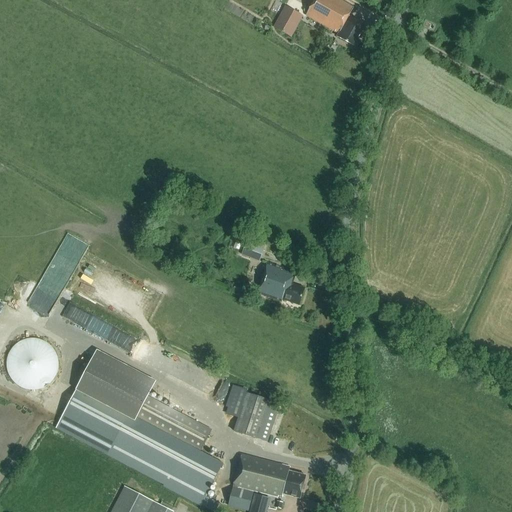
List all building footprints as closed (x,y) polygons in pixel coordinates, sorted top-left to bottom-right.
[(354,47),(366,25),(349,16),(353,8),(338,0),(314,0),(306,15),(339,33),(337,37),(354,47)] [(285,7),(273,28),(292,37),(301,20),(300,16),(285,7)] [(331,49),(334,43),(329,40),(326,46),(331,49)] [(71,233),(60,252),(80,264),(91,245),(71,233)] [(263,249),(246,242),(242,256),(259,261),(263,249)] [(267,264),(258,290),(257,293),(281,301),(282,300),(299,305),(304,288),(292,284),(296,273),(267,264)] [(64,318),(122,345),(129,330),(71,303),(64,318)] [(10,351),(8,354),(7,356),(6,359),(6,362),(5,365),(5,367),(6,370),(6,373),(7,376),(9,378),(10,380),(12,383),(14,385),(16,387),(18,388),(21,389),(23,390),(26,391),(29,392),(32,392),(34,392),(37,391),(40,390),(43,389),(45,388),(47,386),(49,384),(51,382),(53,380),(54,378),(56,375),(56,372),(57,370),(57,367),(57,364),(57,361),(56,358),(55,356),(54,353),(53,351),(51,349),(49,347),(47,345),(45,343),(42,342),(39,341),(37,340),(34,340),(31,340),(28,340),(26,340),(23,341),(20,342),(18,344),(15,345),(13,347),(11,349),(10,351)] [(155,382),(97,352),(57,428),(108,455),(165,484),(164,486),(214,511),(215,511),(219,504),(206,497),(223,464),(209,457),(212,450),(203,446),(212,430),(147,396),(155,382)] [(267,443),(278,412),(281,404),(271,401),(248,393),(235,432),(257,439),(267,443)] [(248,511),(253,492),(278,499),(278,496),(282,497),(282,494),(300,499),(306,477),(288,472),(289,467),(242,454),(228,506),(248,511)] [(172,511),(151,501),(127,488),(114,511),(172,511)]
